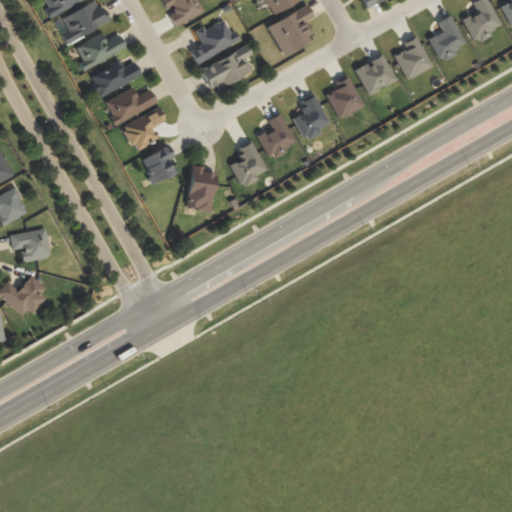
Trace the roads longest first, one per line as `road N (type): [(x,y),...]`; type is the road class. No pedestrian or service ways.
road 1 (residential): [(161,297),(0,19),(136,311)]
road 2 (primary): [(0,419),(511,124)]
road 3 (primary): [(511,95),(0,389)]
road 4 (residential): [(419,0),(203,126)]
road 5 (residential): [(203,126),(129,0)]
